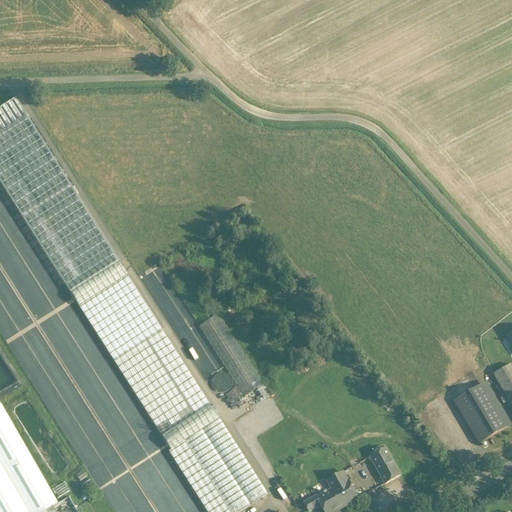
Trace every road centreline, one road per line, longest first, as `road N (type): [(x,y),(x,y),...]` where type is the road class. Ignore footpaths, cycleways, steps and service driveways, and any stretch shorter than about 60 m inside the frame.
road 1 (unclassified): [(209,76),(250,111),(348,118),(381,133),(511,273)]
road 2 (unclassified): [(0,83),(209,76)]
